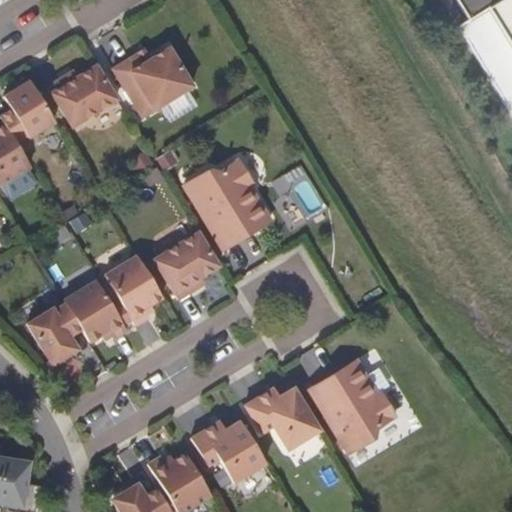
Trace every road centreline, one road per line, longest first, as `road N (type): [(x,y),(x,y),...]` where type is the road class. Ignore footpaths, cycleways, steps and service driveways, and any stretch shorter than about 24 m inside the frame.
road 1 (residential): [(63,466),(314,319),(291,279),(46,423)]
road 2 (residential): [(0,73),(116,0)]
